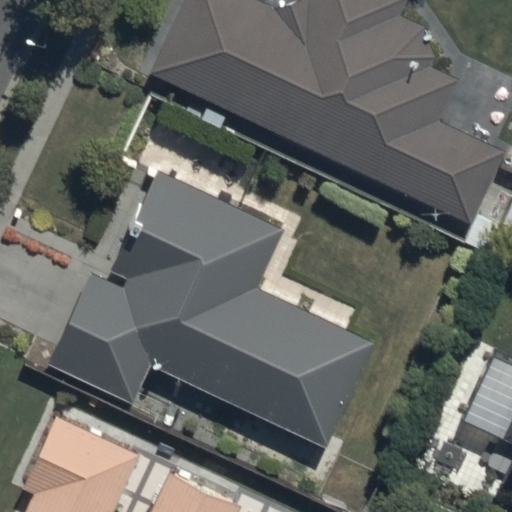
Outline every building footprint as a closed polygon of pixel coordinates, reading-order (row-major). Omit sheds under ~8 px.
[(183,0),(156,60),(157,62),(471,210),(507,140),(440,106),(460,67),(433,54),(441,37),(420,26),(427,12),(402,0),(183,0)] [(287,219),(160,159),(112,260),(128,268),(124,276),(90,260),(54,351),(135,390),(155,350),(329,433),(377,332),(260,275),(287,219)] [(511,190),(501,217),(511,222),(511,190)] [(511,352),(496,345),(469,400),(511,421),(511,458),(508,468),(511,470),(511,352)] [(232,511),(241,494),(172,461),(147,511),(138,511),(120,503),(145,450),(58,408),(24,480),(38,487),(25,511),(12,511),(3,507),(0,511),(232,511)]
